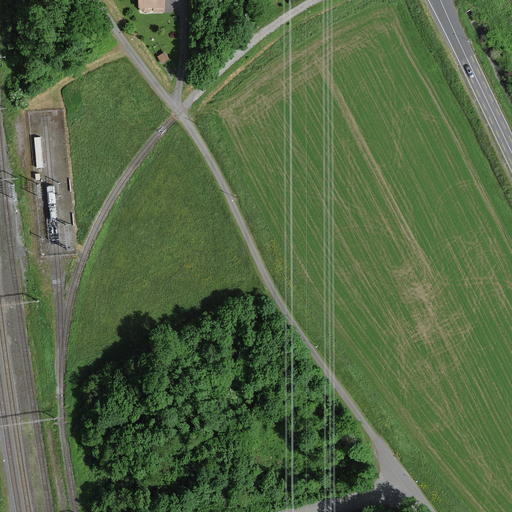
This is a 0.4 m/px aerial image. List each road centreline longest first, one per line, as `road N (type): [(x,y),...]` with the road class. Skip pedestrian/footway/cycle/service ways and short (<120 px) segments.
road 1 (unclassified): [(405,484),(283,307),(196,137),(96,0)]
road 2 (primary): [(440,0),(511,153)]
road 3 (unknown): [(177,97),(311,0)]
